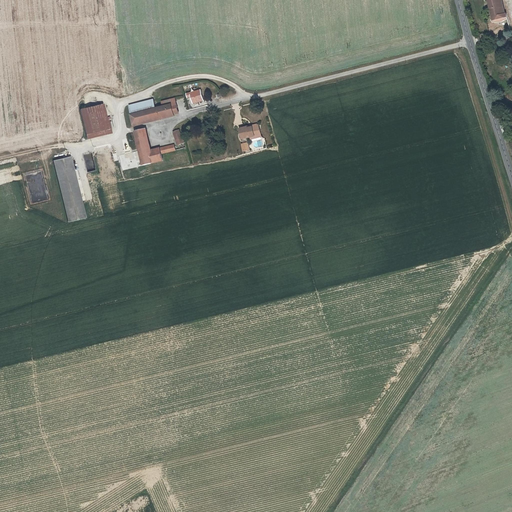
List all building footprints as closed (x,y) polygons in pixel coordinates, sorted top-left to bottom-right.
[(504,15),(501,0),(485,0),(490,18),(504,15)] [(185,94),(186,98),(190,97),(192,104),(203,100),(200,90),(185,94)] [(159,109),(155,110),(131,115),(133,125),(174,116),(173,110),(177,109),(175,100),(158,104),(159,109)] [(129,107),(131,115),(155,110),(153,101),(129,107)] [(88,138),(105,135),(103,122),(105,121),(101,105),(82,109),(88,138)] [(105,121),(103,122),(105,135),(112,133),(109,120),(105,121)] [(250,139),(256,138),(255,136),(261,135),(259,129),(258,129),(257,126),(256,124),(251,125),(252,127),(248,128),(248,126),(239,129),(241,139),(250,137),(250,139)] [(184,143),(179,129),(173,131),(178,145),(184,143)] [(143,166),(152,164),(148,151),(144,131),(135,133),(140,152),(143,166)] [(174,144),(159,148),(161,153),(175,149),(174,144)] [(97,154),(109,211),(125,207),(113,147),(106,148),(107,152),(97,154)] [(163,162),(161,153),(159,148),(148,151),(152,164),(163,162)] [(124,171),(143,166),(140,152),(120,157),(124,171)] [(88,220),(71,157),(54,162),(70,225),(88,220)]
